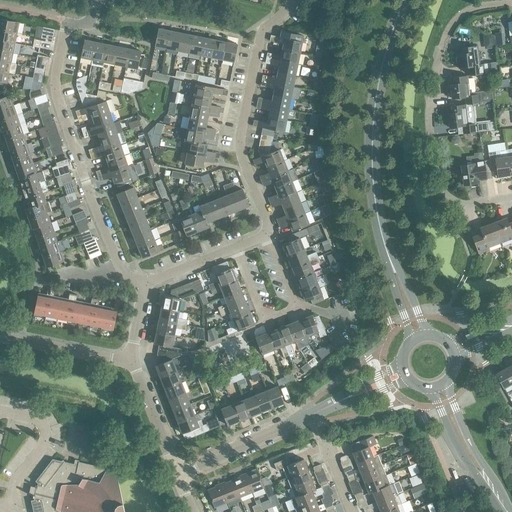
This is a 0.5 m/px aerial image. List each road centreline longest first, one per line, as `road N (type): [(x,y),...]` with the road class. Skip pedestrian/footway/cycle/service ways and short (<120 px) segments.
road 1 (residential): [(511,196),(449,196),(428,124),(451,25),(475,6),(511,1)]
road 2 (residential): [(121,270),(56,87),(67,29),(92,17)]
road 3 (residential): [(266,234),(240,134),(264,31),(292,0)]
road 4 (primary): [(373,189),(375,95),(403,0)]
road 5 (residential): [(236,247),(258,307),(266,315),(288,311),(294,303),(266,234)]
road 6 (primary): [(373,189),(380,248),(409,342)]
road 7 (primary): [(429,334),(373,189)]
road 8 (unclassified): [(178,475),(308,417)]
road 9 (residential): [(14,511),(16,479),(44,431),(38,421),(0,412)]
road 10 (residential): [(129,362),(0,336)]
road 11 (primary): [(428,390),(459,451),(497,495)]
road 12 (primary): [(497,495),(447,382)]
road 13 (residential): [(178,475),(129,362)]
